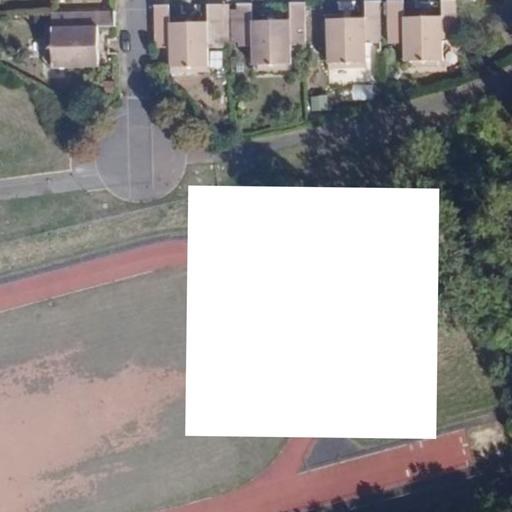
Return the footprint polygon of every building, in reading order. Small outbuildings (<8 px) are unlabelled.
[(457,59),(456,0),(442,0),(443,16),(402,16),(401,1),(386,1),(387,42),(401,43),(402,71),(443,70),(444,59),(457,59)] [(382,43),(381,1),(364,2),(364,18),(326,18),(326,73),(365,73),(366,43),(382,43)] [(295,44),(307,44),(306,3),(290,3),(290,19),(256,20),(255,4),(239,4),(240,46),(255,47),(256,74),(296,75),(295,44)] [(156,6),(157,47),(167,46),(168,75),(208,75),(208,46),(222,46),(221,5),(206,5),(207,20),(170,21),(170,6),(156,6)] [(116,12),(41,14),(43,68),(97,67),(98,27),(116,27),(116,12)]
